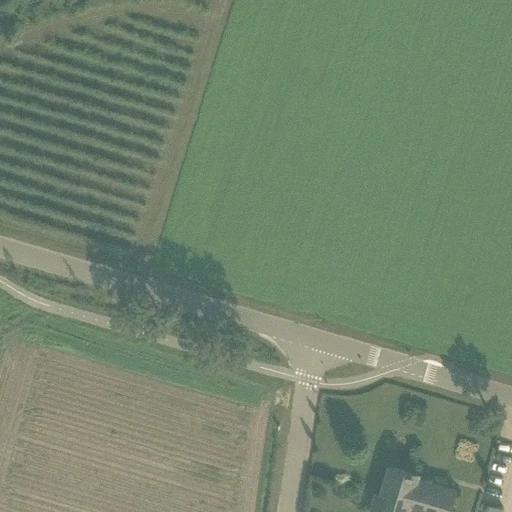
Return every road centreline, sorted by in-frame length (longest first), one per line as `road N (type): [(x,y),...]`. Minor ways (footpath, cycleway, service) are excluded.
road 1 (unclassified): [(313,339),(0,248)]
road 2 (unclassified): [(511,398),(313,339)]
road 3 (unclassified): [(313,339),(289,511)]
